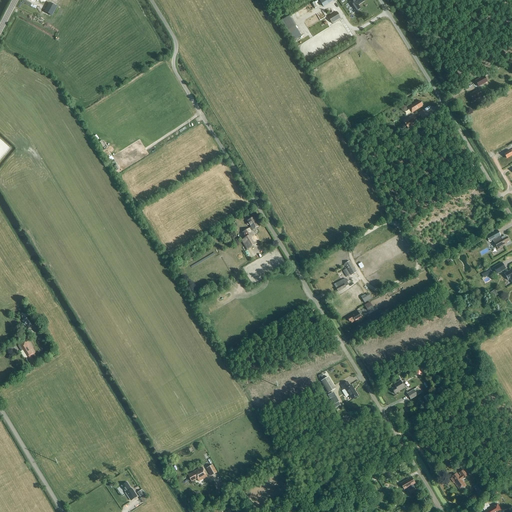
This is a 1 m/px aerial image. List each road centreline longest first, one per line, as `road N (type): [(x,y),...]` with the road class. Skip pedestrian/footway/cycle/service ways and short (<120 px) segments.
road 1 (unclassified): [(443,511),(181,83),(173,38),(150,0)]
road 2 (unclassified): [(499,196),(380,0)]
road 3 (unclassified): [(0,407),(62,511)]
